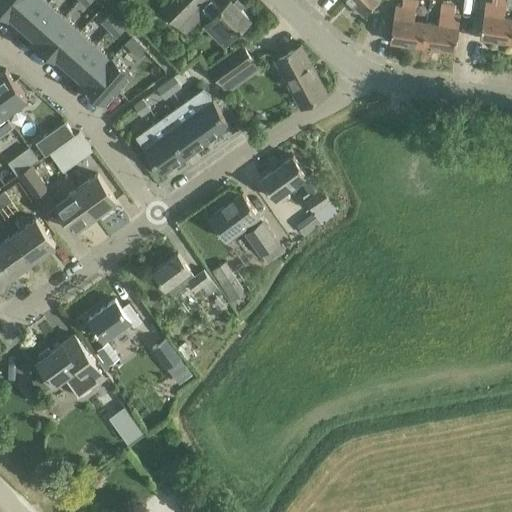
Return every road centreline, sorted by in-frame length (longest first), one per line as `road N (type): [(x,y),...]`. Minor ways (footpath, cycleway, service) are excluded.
road 1 (residential): [(156,215),(337,100),(358,71)]
road 2 (residential): [(156,215),(82,117),(0,44)]
road 3 (residential): [(19,313),(156,215)]
road 4 (tertiary): [(358,71),(511,100)]
